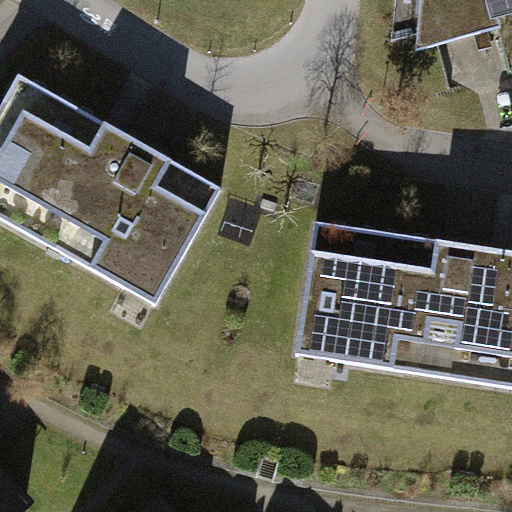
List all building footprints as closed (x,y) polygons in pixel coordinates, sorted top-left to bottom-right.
[(511,0),(467,0),(472,20),(511,8),(511,0)] [(32,64),(0,116),(0,209),(168,310),(241,189),(32,64)] [(511,241),(333,212),(309,355),(511,388),(511,241)] [(0,511),(36,511),(52,497),(0,443),(0,511)] [(203,511),(175,481),(142,511),(203,511)]
